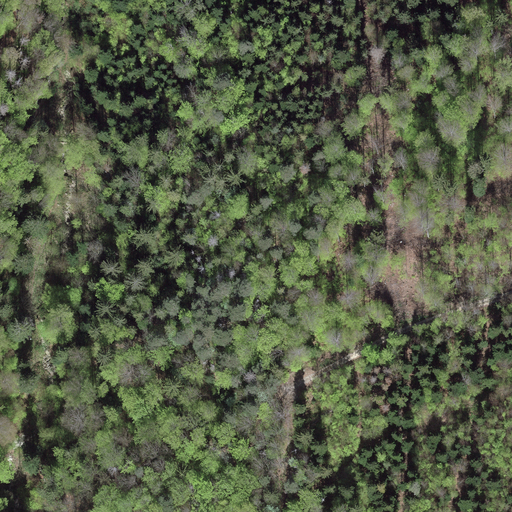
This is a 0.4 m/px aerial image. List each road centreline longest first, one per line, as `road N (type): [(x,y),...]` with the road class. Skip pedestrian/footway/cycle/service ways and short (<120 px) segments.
road 1 (track): [(283,511),(294,387),(399,332),(511,292)]
road 2 (track): [(511,389),(362,447),(330,511)]
